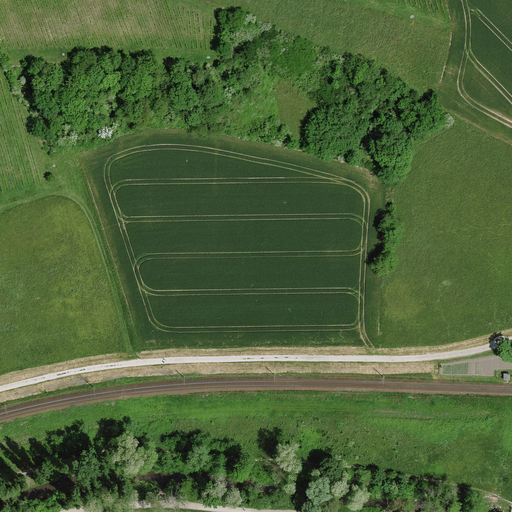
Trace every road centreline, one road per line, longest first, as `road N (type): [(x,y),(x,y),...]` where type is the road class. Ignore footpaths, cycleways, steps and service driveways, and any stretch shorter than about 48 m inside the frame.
road 1 (track): [(0,388),(159,360),(424,357),(511,339)]
road 2 (track): [(132,363),(86,200),(53,190),(0,204)]
road 3 (track): [(267,511),(169,504),(67,511)]
